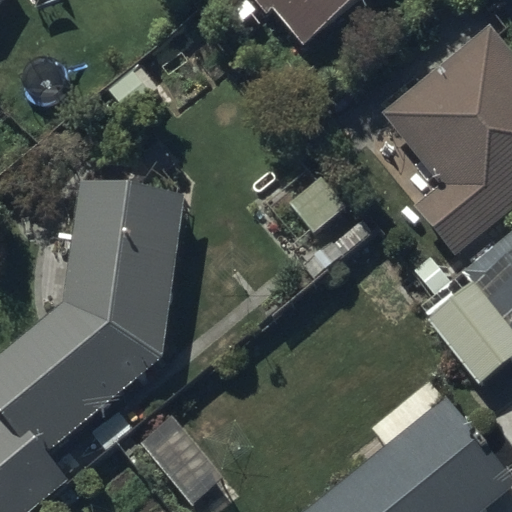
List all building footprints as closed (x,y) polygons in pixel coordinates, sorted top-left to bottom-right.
[(244,0),(267,26),(273,21),(304,59),(376,0),(244,0)] [(511,65),(490,37),(383,124),(442,198),(415,220),(455,270),(511,222),(511,65)] [(41,40),(1,73),(47,128),(87,95),(41,40)] [(186,213),(80,197),(62,317),(0,367),(0,511),(41,511),(68,491),(48,467),(162,374),(186,213)] [(511,245),(454,294),(431,267),(415,280),(437,306),(422,319),(429,328),(427,329),(480,394),(511,367),(511,245)] [(493,511),(511,497),(511,493),(430,393),(370,441),(386,460),(322,511),(493,511)]
